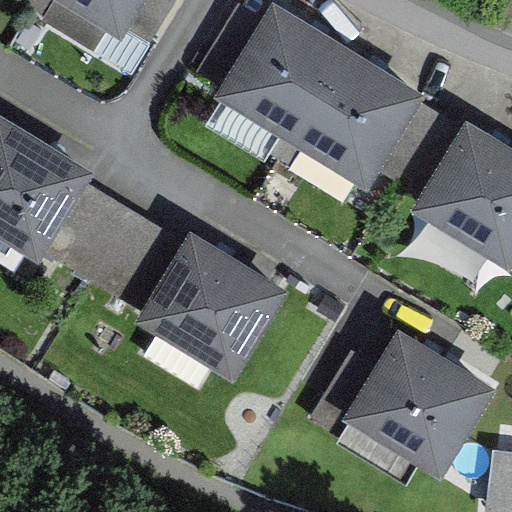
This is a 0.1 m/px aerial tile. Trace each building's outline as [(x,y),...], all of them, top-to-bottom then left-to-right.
[(86,0),(133,29),(151,0),(86,0)] [(375,184),(435,88),(292,0),(284,0),(227,92),(375,184)] [(103,170),(7,110),(0,121),(0,229),(46,259),(103,170)] [(511,135),(479,115),(421,209),(511,264),(511,135)] [(146,303),(186,233),(108,189),(68,260),(146,303)] [(302,286),(200,223),(142,316),(245,379),(302,286)] [(509,380),(408,319),(354,410),(455,470),(509,380)] [(511,446),(496,446),(494,508),(511,508),(511,446)]
